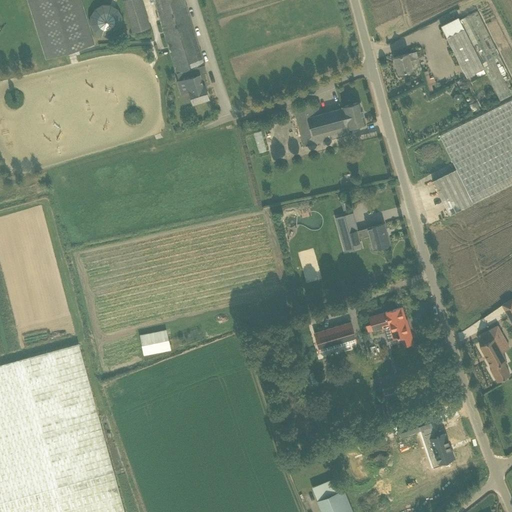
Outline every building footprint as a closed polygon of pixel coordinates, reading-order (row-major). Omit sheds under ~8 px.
[(81,0),(27,0),(45,60),(96,44),(81,0)] [(141,0),(123,0),(122,0),(133,33),(150,27),(141,0)] [(183,0),(153,0),(176,74),(195,68),(202,66),(204,65),(183,0)] [(511,80),(477,11),(459,20),(464,29),(483,68),(500,101),(511,94),(511,80)] [(464,29),(446,38),(466,77),(483,68),(464,29)] [(407,53),(394,57),(398,73),(412,69),(420,67),(416,52),(408,54),(407,53)] [(177,81),(181,93),(189,91),(192,103),(208,98),(205,86),(206,85),(203,74),(205,73),(202,66),(195,68),(176,74),(179,81),(177,81)] [(511,99),(439,135),(456,169),(473,204),(511,184),(511,99)] [(319,114),(316,102),(293,108),(303,147),(349,134),(348,128),(366,123),(360,102),(341,107),(342,108),(319,114)] [(262,130),(254,132),(258,150),(266,149),(262,130)] [(450,215),(473,204),(456,169),(433,181),(450,215)] [(349,233),(344,215),(336,218),(340,235),(349,233)] [(349,233),(349,234),(340,236),(342,246),(352,243),(352,244),(359,242),(358,238),(370,235),(373,249),(389,244),(383,223),(368,227),(368,228),(356,231),(349,233)] [(342,304),(355,299),(352,292),(340,296),(342,304)] [(383,327),(387,341),(397,338),(398,338),(401,346),(413,343),(410,333),(409,333),(401,307),(385,312),(385,313),(369,317),(373,330),(383,327)] [(356,342),(350,323),(315,333),(320,352),(356,342)] [(510,375),(503,362),(506,360),(494,338),(502,334),(497,325),(479,336),(480,336),(484,343),(479,346),(492,368),(490,369),(497,382),(510,375)] [(143,355),(170,349),(166,330),(140,335),(143,355)] [(277,337),(255,344),(262,365),(284,357),(277,337)] [(0,511),(124,511),(113,471),(78,343),(0,364),(0,511)] [(400,437),(431,426),(426,414),(395,424),(400,437)] [(434,437),(432,431),(424,434),(432,456),(436,454),(439,462),(453,457),(450,448),(449,448),(443,434),(434,437)] [(338,492),(320,499),(317,501),(321,511),(352,511),(343,489),(338,492)]
